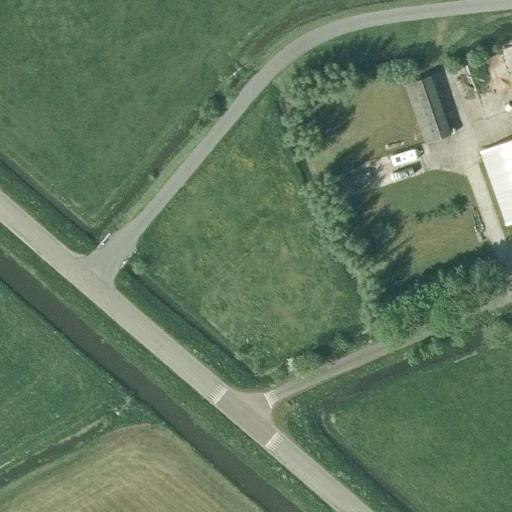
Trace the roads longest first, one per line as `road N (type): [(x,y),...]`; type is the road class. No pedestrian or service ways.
road 1 (unclassified): [(86,284),(252,86),(300,43),(363,20),(511,1)]
road 2 (residential): [(511,295),(280,395)]
road 3 (secondary): [(240,412),(86,284)]
road 4 (secondary): [(355,511),(240,412)]
